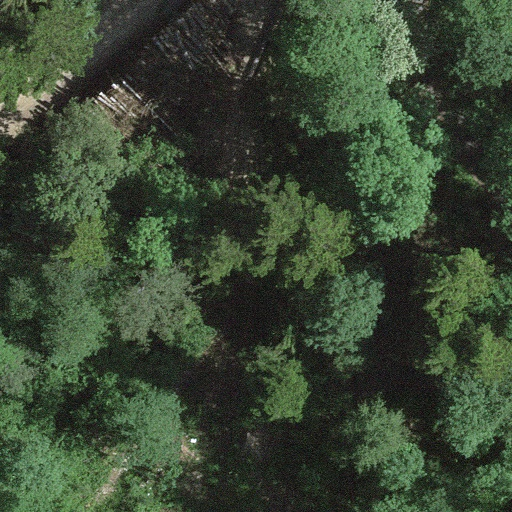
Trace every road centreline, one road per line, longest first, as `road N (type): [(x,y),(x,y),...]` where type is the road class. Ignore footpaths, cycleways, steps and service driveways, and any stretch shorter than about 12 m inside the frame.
road 1 (track): [(205,0),(0,126)]
road 2 (unclassified): [(399,0),(511,193)]
